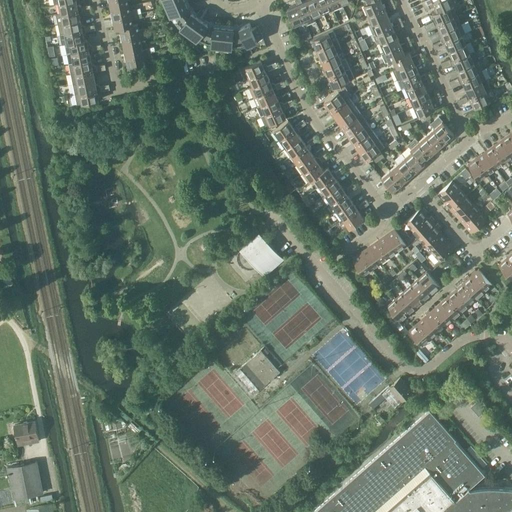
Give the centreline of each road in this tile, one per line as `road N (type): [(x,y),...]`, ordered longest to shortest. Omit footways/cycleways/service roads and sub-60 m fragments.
road 1 (residential): [(511,343),(472,336),(429,367),(405,367),(271,217)]
road 2 (residential): [(384,210),(304,106),(259,1)]
road 3 (residential): [(94,0),(118,86),(213,70)]
road 4 (residential): [(467,140),(401,0)]
road 5 (residential): [(510,220),(475,248),(415,186)]
